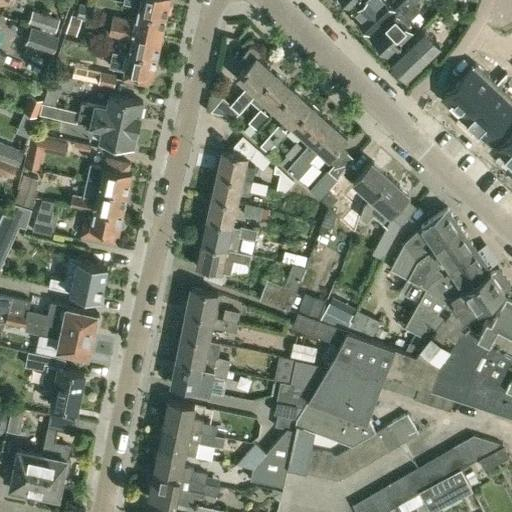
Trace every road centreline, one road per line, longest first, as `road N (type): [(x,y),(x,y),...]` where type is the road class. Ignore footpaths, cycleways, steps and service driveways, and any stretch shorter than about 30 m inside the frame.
road 1 (residential): [(107,511),(219,0)]
road 2 (unclassified): [(401,126),(271,0)]
road 3 (residential): [(401,126),(464,55),(489,0)]
road 4 (unclassified): [(511,229),(401,126)]
